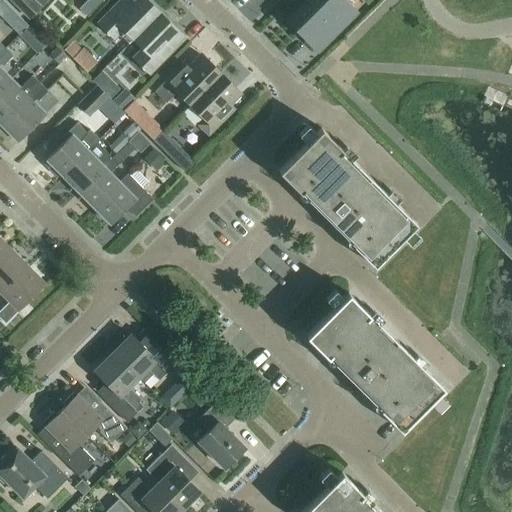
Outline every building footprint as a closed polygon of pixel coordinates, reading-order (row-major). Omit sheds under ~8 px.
[(40,5),(34,0),(11,0),(29,17),(40,5)] [(85,0),(79,7),(87,16),(101,0),(85,0)] [(119,0),(97,22),(113,38),(123,28),(132,38),(159,11),(147,0),(119,0)] [(307,0),(287,20),(315,48),(354,10),(352,3),(349,0),(307,0)] [(3,17),(15,29),(23,20),(12,9),(3,17)] [(148,73),(184,37),(159,11),(132,38),(142,47),(132,57),(148,73)] [(72,40),(63,49),(72,57),(81,48),(72,40)] [(6,48),(0,54),(0,87),(10,78),(0,68),(0,66),(12,55),(6,48)] [(83,53),(74,64),(88,76),(97,65),(83,53)] [(165,102),(176,90),(189,103),(220,72),(204,56),(193,68),(185,59),(154,91),(165,102)] [(208,133),(233,107),(224,99),(236,87),(220,72),(189,103),(204,118),(198,123),(208,133)] [(0,122),(40,83),(32,74),(19,87),(10,78),(0,87),(0,122)] [(34,103),(47,90),(40,83),(0,122),(0,123),(18,141),(45,114),(34,103)] [(96,85),(77,104),(88,115),(107,96),(96,85)] [(134,105),(124,116),(153,144),(164,133),(134,105)] [(60,172),(62,174),(96,141),(99,138),(89,129),(86,132),(76,121),(60,138),(62,141),(45,157),(48,160),(44,163),(57,176),(60,172)] [(320,128),(278,170),(299,192),(303,188),(324,208),(320,212),(332,224),(336,220),(356,240),(352,245),(374,266),(416,223),(320,128)] [(137,131),(130,139),(129,140),(140,151),(148,143),(137,131)] [(62,174),(78,190),(105,163),(112,157),(111,156),(105,150),(96,141),(62,174)] [(176,163),(184,171),(195,160),(187,151),(176,163)] [(78,190),(94,206),(119,181),(118,181),(109,172),(122,159),(115,152),(111,156),(112,157),(105,163),(78,190)] [(119,181),(94,206),(110,223),(126,207),(135,215),(152,198),(127,172),(118,181),(119,181)] [(0,257),(10,248),(0,237),(0,257)] [(0,292),(27,265),(10,248),(0,257),(0,292)] [(27,265),(0,292),(8,301),(0,308),(0,318),(5,323),(17,310),(18,310),(45,283),(27,265)] [(443,387),(347,292),(305,334),(326,356),(330,352),(351,372),(347,376),(359,388),(363,384),(383,404),(379,408),(401,430),(443,387)] [(112,351),(137,376),(143,382),(152,373),(158,379),(176,362),(142,328),(133,337),(130,333),(112,351)] [(128,385),(137,376),(112,351),(94,369),(111,387),(101,396),(126,421),(143,405),(138,400),(140,398),(128,385)] [(195,388),(206,399),(212,393),(202,382),(195,388)] [(110,442),(126,426),(100,400),(92,408),(73,390),(61,402),(64,405),(60,409),(86,434),(95,425),(100,429),(99,430),(110,442)] [(223,466),(243,446),(224,427),(234,417),(217,399),(196,419),(207,430),(197,440),(223,466)] [(78,475),(93,459),(82,448),(80,449),(76,444),(86,434),(60,409),(56,413),(53,410),(41,422),(60,441),(52,449),(78,475)] [(139,460),(151,451),(143,440),(131,450),(139,460)] [(157,481),(183,507),(199,490),(181,472),(190,463),(170,443),(153,461),(145,469),(157,481)] [(67,477),(40,450),(30,460),(16,447),(0,463),(0,480),(2,482),(6,482),(7,481),(22,495),(33,484),(46,498),(67,477)] [(102,478),(111,488),(137,467),(128,456),(102,478)] [(299,511),(382,511),(341,470),(299,511)] [(140,511),(148,505),(155,511),(177,511),(183,507),(157,481),(149,489),(137,476),(119,494),(137,511),(140,511)] [(131,511),(118,498),(103,511),(131,511)]
